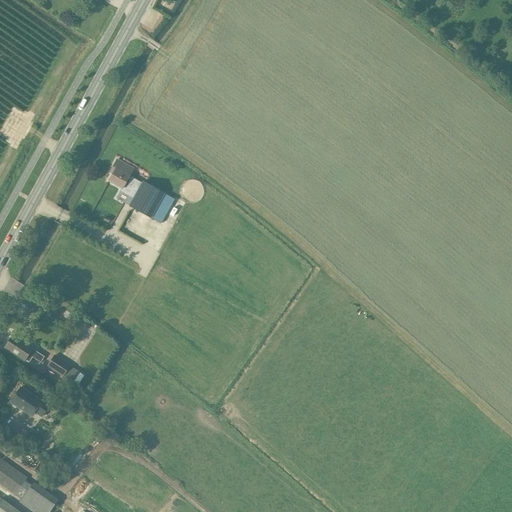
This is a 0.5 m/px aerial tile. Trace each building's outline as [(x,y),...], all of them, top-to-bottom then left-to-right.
[(108,181),(122,189),(121,191),(134,198),(142,184),(130,177),(134,169),(117,160),(110,172),(112,174),(108,181)] [(163,195),(142,184),(134,198),(131,205),(152,216),(163,195)] [(9,281),(7,296),(23,298),(25,283),(9,281)] [(32,349),(13,336),(5,348),(29,363),(33,358),(41,363),(45,357),(32,349)] [(47,366),(63,377),(71,365),(54,355),(47,366)] [(32,416),(34,412),(42,418),(51,404),(42,399),(41,400),(20,387),(11,403),(32,416)] [(60,399),(54,407),(60,412),(65,404),(60,399)] [(0,458),(0,484),(21,500),(19,502),(32,511),(50,511),(54,507),(57,509),(62,502),(34,482),(28,491),(21,487),(28,478),(0,458)] [(0,511),(20,511),(2,499),(0,501),(0,511)]
